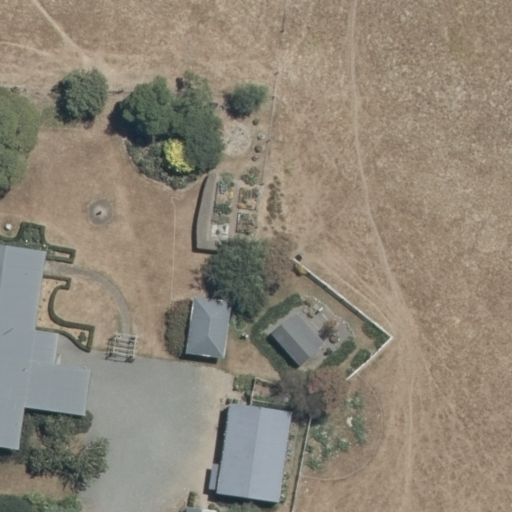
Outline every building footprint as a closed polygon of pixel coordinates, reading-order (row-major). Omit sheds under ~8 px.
[(38,245),(0,241),(0,443),(14,445),(18,404),(82,410),(86,367),(51,363),(54,331),(30,329),(38,245)] [(226,298),(186,295),(183,350),(222,353),(226,298)] [(291,306),(263,331),(292,364),(321,339),(291,306)] [(285,408),(225,401),(215,490),(275,497),(285,408)] [(219,511),(220,505),(183,502),(181,511),(219,511)]
